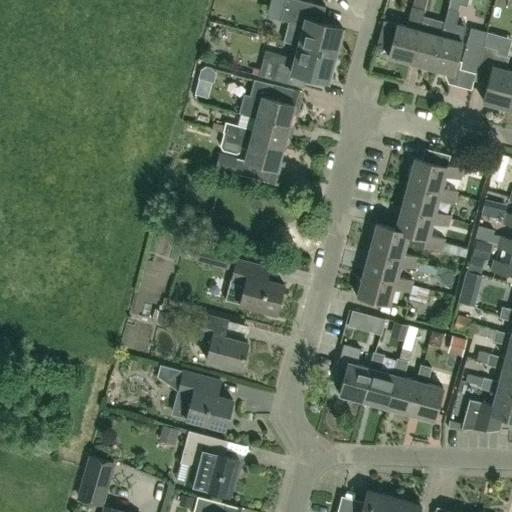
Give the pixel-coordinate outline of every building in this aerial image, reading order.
[(341,27),(320,22),(324,6),(299,0),(285,0),(280,20),(302,25),(297,45),(334,55),(341,27)] [(411,6),(406,26),(383,20),(376,47),(389,50),(387,56),(408,62),(417,28),(418,29),(422,15),(423,9),(411,6)] [(443,21),(430,68),(453,74),(462,40),(465,27),(454,24),(458,10),(447,8),(444,21),(443,21)] [(417,28),(408,62),(430,68),(443,21),(422,15),(418,29),(417,28)] [(482,45),(483,45),(484,41),(467,36),(459,69),(475,73),(482,45)] [(292,64),(277,60),(263,56),(258,75),(272,79),(303,87),(305,76),(327,81),(334,55),(297,45),(292,64)] [(507,107),(511,88),(511,71),(505,69),(508,56),(495,53),(496,49),(483,45),(482,45),(475,73),(488,76),(482,100),(507,107)] [(256,78),(249,104),(244,103),(241,114),(255,117),(287,126),(293,103),(282,100),(285,86),(256,78)] [(252,129),(238,125),(227,122),(224,132),(282,147),(287,126),(255,117),(252,129)] [(224,132),(221,142),(220,145),(223,150),(236,153),(239,151),(240,147),(246,148),(243,160),(235,158),(232,171),(259,178),(262,165),(276,168),(282,147),(224,132)] [(232,171),(235,158),(219,153),(215,167),(232,171)] [(502,181),(508,156),(498,153),(491,178),(502,181)] [(413,158),(406,182),(439,190),(440,188),(443,175),(459,179),(462,168),(446,163),(445,166),(413,158)] [(439,190),(406,182),(400,205),(433,214),(434,211),(437,198),(453,202),(456,192),(440,188),(439,190)] [(447,226),(449,215),(434,211),(433,214),(400,205),(394,228),(394,229),(427,238),(428,235),(431,222),(447,226)] [(511,214),(505,212),(503,223),(511,225),(511,214)] [(443,239),(428,235),(427,238),(394,229),(394,228),(375,223),(369,247),(402,256),(402,253),(406,240),(440,249),(443,239)] [(173,233),(167,258),(201,265),(206,241),(173,233)] [(511,238),(499,236),(496,247),(511,251),(511,250),(511,238)] [(417,257),(402,253),(402,256),(369,247),(363,271),(395,279),(396,276),(399,264),(414,268),(417,257)] [(511,250),(511,251),(509,263),(493,259),(490,270),(506,274),(507,271),(511,272),(511,250)] [(275,313),(282,284),(259,277),(262,265),(235,258),(229,280),(243,284),(238,303),(275,313)] [(395,279),(363,271),(356,295),(388,303),(393,287),(408,291),(411,280),(396,276),(395,279)] [(478,291),(482,276),(466,271),(462,287),(478,291)] [(412,285),(409,298),(426,302),(430,289),(412,285)] [(511,308),(501,306),(498,317),(511,320),(511,308)] [(362,329),(366,313),(352,309),(347,325),(362,329)] [(239,368),(246,341),(223,335),(227,320),(200,313),(195,333),(210,337),(204,359),(239,368)] [(473,333),(475,320),(461,318),(459,331),(473,333)] [(393,321),(390,336),(404,340),(407,324),(393,321)] [(407,346),(418,349),(424,327),(413,324),(407,346)] [(511,327),(510,333),(495,329),(492,340),(507,344),(508,342),(511,342),(511,327)] [(465,339),(452,336),(448,352),(461,356),(465,339)] [(511,342),(508,342),(507,344),(504,357),(489,353),(486,364),(501,368),(502,365),(511,367),(511,342)] [(371,367),(368,366),(355,363),(360,348),(348,345),(344,361),(347,361),(338,393),(362,400),(371,367)] [(396,357),(392,373),(394,373),(386,406),(409,412),(418,380),(416,379),(403,376),(407,360),(408,361),(411,351),(402,348),(399,358),(396,357)] [(372,351),(368,366),(371,367),(362,400),(386,406),(394,373),(392,373),(379,369),(383,354),(372,351)] [(420,364),(416,379),(418,380),(409,412),(433,419),(442,386),(426,382),(430,367),(420,364)] [(498,381),(482,376),(479,387),(495,391),(495,389),(511,393),(511,367),(502,365),(501,368),(498,381)] [(223,428),(231,399),(210,393),(213,379),(181,370),(176,390),(190,394),(184,418),(223,428)] [(476,400),(474,408),(466,406),(460,428),(497,428),(501,416),(511,418),(511,393),(495,389),(495,391),(491,404),(476,400)] [(191,485),(203,488),(227,495),(237,458),(214,452),(218,438),(187,430),(178,462),(196,467),(191,485)] [(104,492),(113,461),(90,455),(81,485),(104,492)] [(365,490),(359,511),(338,511),(336,511),(335,511),(388,511),(392,497),(365,490)] [(221,511),(224,503),(196,496),(191,511),(221,511)] [(417,511),(419,504),(392,497),(388,511),(417,511)]
